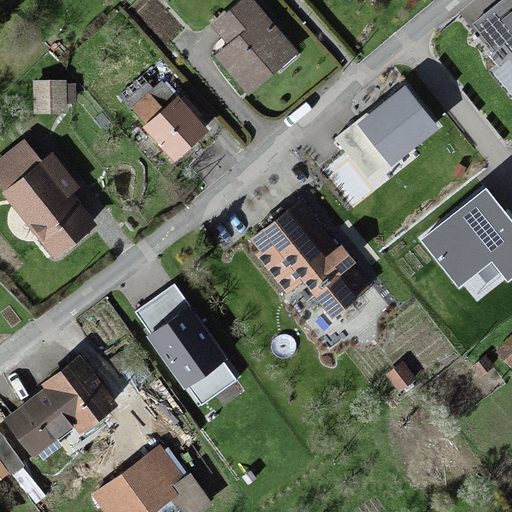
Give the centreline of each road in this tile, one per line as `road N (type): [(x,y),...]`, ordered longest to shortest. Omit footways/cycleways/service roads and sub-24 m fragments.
road 1 (residential): [(0,366),(460,0)]
road 2 (unknown): [(407,42),(511,174)]
